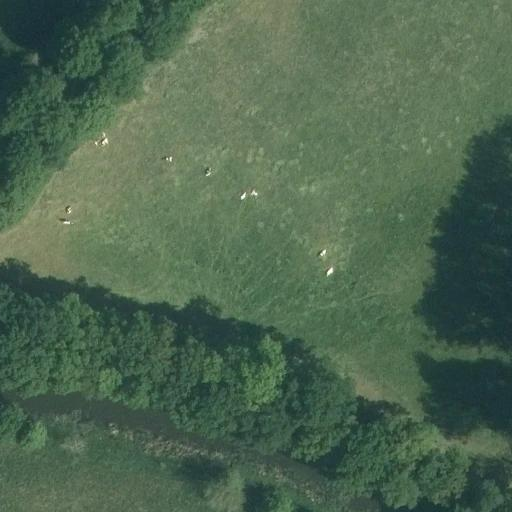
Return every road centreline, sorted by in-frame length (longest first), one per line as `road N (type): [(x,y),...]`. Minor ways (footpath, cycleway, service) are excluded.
road 1 (track): [(468,511),(363,433),(192,372),(0,318)]
road 2 (unclassified): [(0,149),(151,0)]
